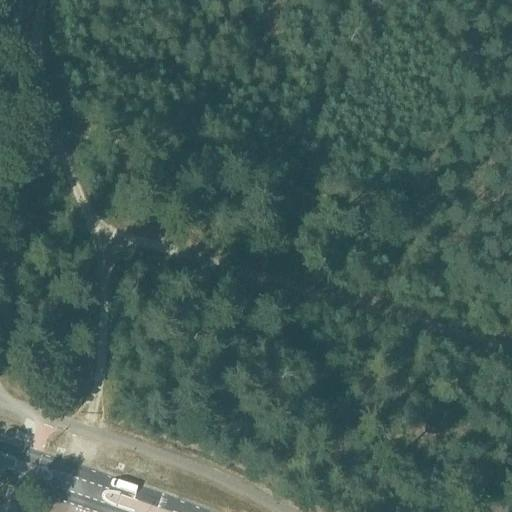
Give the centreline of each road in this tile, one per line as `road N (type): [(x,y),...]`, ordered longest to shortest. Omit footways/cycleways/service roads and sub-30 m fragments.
road 1 (unknown): [(511,111),(430,156),(395,194),(368,207),(338,204),(224,159),(42,125),(4,128)]
road 2 (track): [(80,490),(104,332),(89,227)]
road 3 (track): [(280,281),(511,349)]
road 4 (track): [(280,281),(89,227)]
road 5 (track): [(89,227),(74,168),(24,60)]
road 6 (primary): [(141,511),(0,461)]
road 7 (track): [(4,128),(41,0)]
